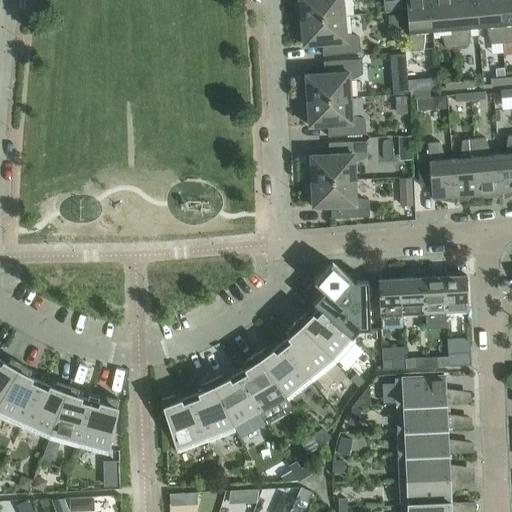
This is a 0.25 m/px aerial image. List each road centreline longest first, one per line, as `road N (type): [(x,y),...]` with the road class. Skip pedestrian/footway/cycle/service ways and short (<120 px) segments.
road 1 (residential): [(0,305),(101,354),(139,358),(215,333),(249,311),(277,287),(282,248)]
road 2 (residential): [(499,511),(486,230)]
road 3 (residential): [(269,0),(282,248)]
road 4 (residential): [(282,248),(486,230)]
